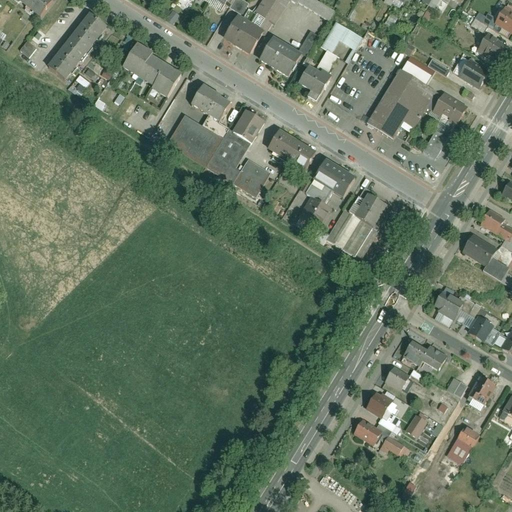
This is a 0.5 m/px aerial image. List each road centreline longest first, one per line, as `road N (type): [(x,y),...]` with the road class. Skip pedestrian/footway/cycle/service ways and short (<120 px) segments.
road 1 (residential): [(109,1),(449,208)]
road 2 (tertiary): [(386,305),(262,511)]
road 3 (residential): [(511,379),(386,305)]
road 4 (tertiary): [(511,104),(449,208)]
